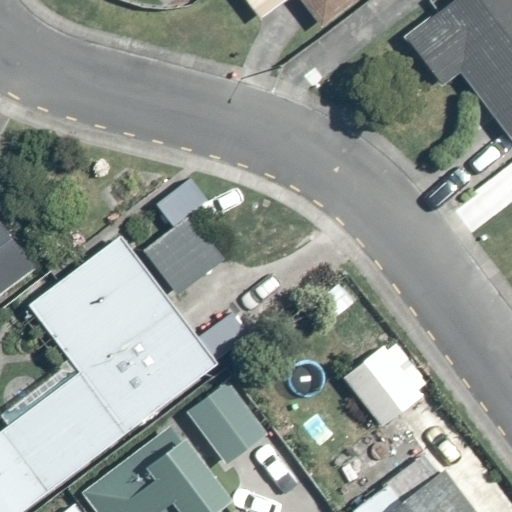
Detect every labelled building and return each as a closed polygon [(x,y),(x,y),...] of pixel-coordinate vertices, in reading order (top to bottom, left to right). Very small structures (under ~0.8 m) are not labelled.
[(351,0),(239,0),(254,20),(281,0),(296,0),(316,26),(351,0)] [(511,0),(445,0),(400,33),(435,82),(453,69),(511,148),(511,147),(511,0)] [(137,250),(168,291),(225,248),(194,207),(137,250)] [(0,290),(29,268),(0,230),(0,290)] [(0,511),(15,511),(214,362),(132,254),(116,234),(24,304),(75,372),(0,429),(0,511)] [(425,387),(386,338),(338,375),(377,425),(425,387)] [(254,442),(212,388),(180,413),(222,466),(254,442)] [(207,511),(221,502),(165,427),(77,492),(91,511),(207,511)] [(465,511),(434,470),(378,511),(465,511)] [(78,511),(71,501),(56,511),(78,511)]
